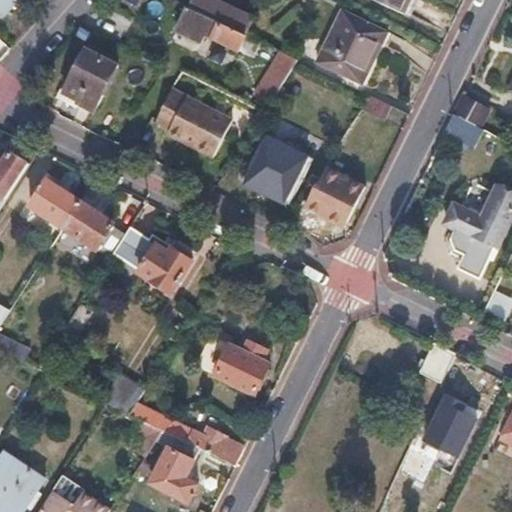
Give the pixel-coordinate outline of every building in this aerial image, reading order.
[(0,0),(0,9),(7,15),(20,0),(0,0)] [(219,0),(192,0),(189,7),(247,35),(254,18),(219,0)] [(410,0),(379,0),(404,12),(410,0)] [(388,28),(344,6),(319,57),(363,79),(388,28)] [(189,7),(177,31),(189,37),(202,44),(206,36),(239,52),(247,35),(189,7)] [(117,65),(85,50),(64,91),(80,100),(78,102),(87,106),(95,110),(117,65)] [(292,56),(286,54),(264,87),(277,93),(295,65),(299,60),(292,56)] [(233,120),(171,89),(155,119),(169,127),(167,132),(190,144),(214,157),(233,120)] [(371,95),(367,101),(362,108),(385,121),(392,106),(371,95)] [(462,95),(453,113),(467,120),(480,127),(489,109),(462,95)] [(467,120),(453,113),(443,132),(470,146),(480,127),(467,120)] [(310,157),(264,133),(241,180),(255,186),(270,194),(289,203),(299,180),(310,157)] [(2,161),(0,159),(0,198),(4,201),(28,163),(9,151),(5,156),(2,161)] [(320,181),(317,180),(305,205),(322,212),(338,219),(349,199),(356,203),(364,185),(327,167),(320,181)] [(62,190),(45,179),(29,205),(61,227),(78,200),(62,190)] [(475,277),(485,257),(494,261),(499,251),(494,248),(511,211),(511,193),(502,188),(494,191),(480,219),(453,205),(444,223),(455,229),(450,240),(454,249),(465,254),(458,269),(466,273),(475,277)] [(123,236),(110,227),(112,223),(95,212),(78,200),(61,227),(95,250),(99,244),(112,253),(123,236)] [(123,236),(112,253),(138,270),(137,272),(169,292),(190,259),(180,252),(170,245),(167,250),(130,226),(123,236)] [(0,322),(9,309),(0,303),(0,322)] [(91,310),(80,304),(55,342),(67,349),(91,310)] [(211,325),(190,361),(254,394),(269,363),(258,357),(263,346),(255,342),(247,338),(246,340),(242,338),(237,347),(227,341),(230,335),(211,325)] [(0,337),(0,350),(8,355),(13,344),(0,337)] [(453,353),(433,343),(418,371),(439,381),(453,353)] [(0,376),(13,383),(23,362),(8,355),(0,350),(0,376)] [(144,388),(113,373),(100,400),(110,405),(128,414),(141,393),(144,388)] [(141,393),(128,414),(150,424),(162,430),(200,449),(235,466),(244,447),(141,393)] [(463,402),(444,393),(422,438),(456,455),(475,417),(460,410),(463,402)] [(511,412),(500,439),(511,445),(511,412)] [(162,430),(150,424),(122,469),(133,475),(155,441),(162,430)] [(155,441),(166,448),(149,482),(189,502),(199,483),(187,477),(200,449),(162,430),(155,441)] [(6,451),(0,460),(0,510),(3,511),(23,511),(46,477),(6,451)] [(83,492),(61,478),(39,511),(108,511),(95,503),(81,495),(83,492)]
